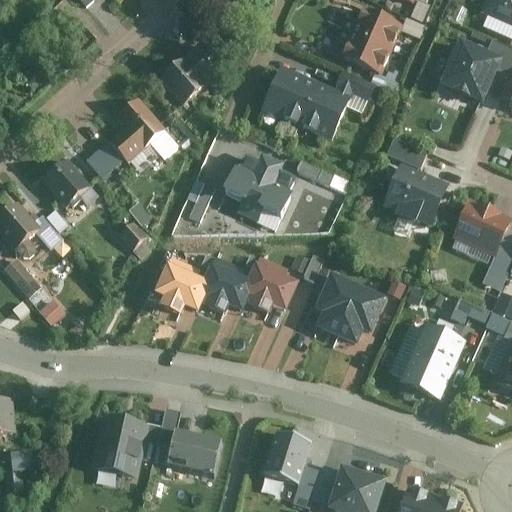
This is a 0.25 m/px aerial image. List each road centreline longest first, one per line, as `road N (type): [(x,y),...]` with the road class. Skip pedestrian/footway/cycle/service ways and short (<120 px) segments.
road 1 (residential): [(0,350),(72,370),(215,380),(511,481)]
road 2 (residential): [(182,0),(0,157)]
